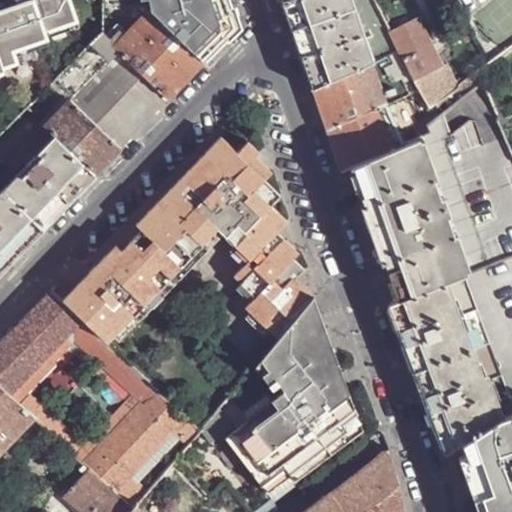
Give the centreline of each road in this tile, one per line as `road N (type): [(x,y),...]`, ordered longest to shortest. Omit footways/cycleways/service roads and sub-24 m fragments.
road 1 (residential): [(431,511),(423,470),(266,38)]
road 2 (residential): [(266,38),(0,302)]
